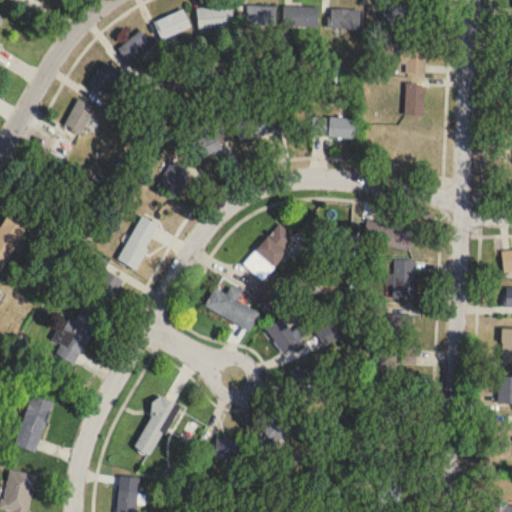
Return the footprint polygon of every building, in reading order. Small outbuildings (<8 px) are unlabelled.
[(242,2),(274,3),(274,23),(241,22),(242,2)] [(281,3),(317,4),(316,24),(280,23),(281,3)] [(326,5),(358,7),(357,27),(325,25),(326,5)] [(424,32),(424,5),(383,5),(383,32),(424,32)] [(232,28),(232,7),(197,7),(197,28),(232,28)] [(190,28),(183,10),(154,21),(161,39),(190,28)] [(119,47),(131,64),(154,47),(141,30),(119,47)] [(426,76),(426,43),(400,43),(400,71),(405,71),(405,76),(426,76)] [(86,87),(102,97),(119,71),(104,60),(86,87)] [(162,105),(174,94),(162,82),(150,93),(162,105)] [(424,116),(424,85),(406,85),(406,116),(424,116)] [(63,126),(81,135),(96,108),(78,99),(63,126)] [(239,141),(282,132),(278,113),(235,122),(239,141)] [(312,138),(354,139),(355,119),(313,118),(312,138)] [(191,143),(199,165),(223,157),(215,134),(191,143)] [(74,145),(57,137),(50,153),(66,161),(74,145)] [(190,172),(171,161),(157,188),(176,198),(190,172)] [(0,271),(1,272),(28,223),(8,213),(0,227),(0,271)] [(137,270),(158,224),(140,216),(119,261),(137,270)] [(373,245),(408,253),(413,232),(378,223),(373,245)] [(243,266),(262,282),(297,240),(279,225),(243,266)] [(503,274),(511,273),(511,250),(502,251),(503,274)] [(393,301),(415,301),(415,261),(393,261),(393,301)] [(250,332),(259,315),(237,303),(242,295),(231,289),(227,296),(215,289),(204,309),(250,332)] [(102,315),(83,305),(74,321),(71,320),(52,353),(75,366),(102,315)] [(390,340),(413,340),(413,316),(390,316),(390,340)] [(265,334),(286,355),(301,340),(280,319),(265,334)] [(511,367),(511,330),(501,330),(501,367),(511,367)] [(511,378),(499,378),(499,406),(511,405),(511,378)] [(32,390),(53,398),(35,448),(14,441),(32,390)] [(407,391),(385,391),(385,421),(407,421),(407,391)] [(176,407),(158,398),(134,447),(152,457),(176,407)] [(262,428),(273,444),(295,430),(284,414),(262,428)] [(380,433),(380,454),(406,454),(406,433),(380,433)] [(215,459),(245,459),(245,439),(215,439),(215,459)] [(1,509),(13,511),(12,511),(30,511),(37,475),(9,470),(1,509)] [(401,510),(401,473),(379,473),(379,510),(401,510)] [(117,511),(137,511),(138,476),(125,476),(125,488),(118,488),(117,511)] [(492,511),(511,511),(511,501),(493,501),(492,511)]
